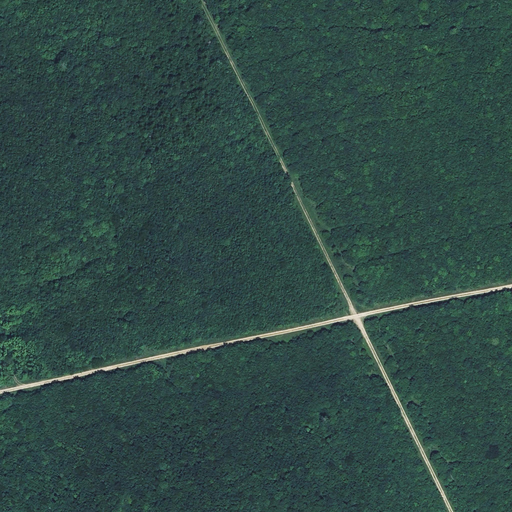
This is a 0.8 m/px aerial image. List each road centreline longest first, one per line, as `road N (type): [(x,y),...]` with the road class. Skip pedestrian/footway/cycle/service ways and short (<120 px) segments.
road 1 (track): [(451,511),(199,0)]
road 2 (track): [(155,358),(357,315)]
road 3 (track): [(0,392),(155,358)]
road 4 (track): [(511,284),(357,315)]
